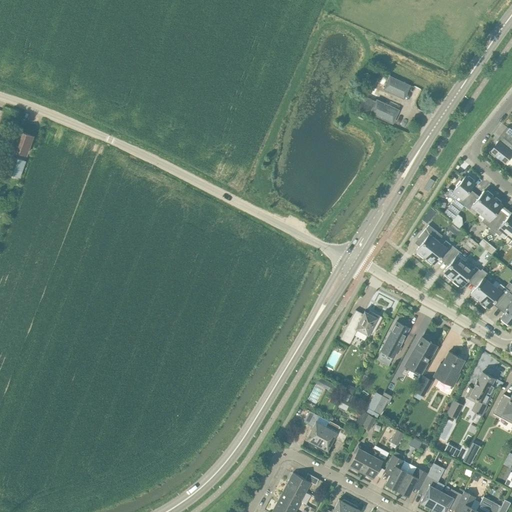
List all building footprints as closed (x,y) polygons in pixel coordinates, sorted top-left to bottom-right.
[(389,74),(382,88),(404,98),(411,85),(389,74)] [(369,115),(375,101),(360,94),(354,108),(355,108),(369,115)] [(377,98),(371,112),(392,122),(399,108),(377,98)] [(25,154),(32,135),(19,130),(10,155),(16,157),(18,152),(25,154)] [(511,143),(504,137),(500,142),(499,142),(491,151),(506,163),(511,155),(511,143)] [(10,155),(9,155),(4,171),(20,177),(25,161),(16,157),(10,155)] [(457,187),(453,191),(451,189),(447,195),(453,200),(448,207),(457,214),(464,206),(472,196),(468,192),(474,183),(473,182),(474,180),(469,176),(467,177),(465,176),(461,181),(460,180),(455,186),(457,187)] [(493,195),(487,190),(486,192),(484,191),(477,199),(472,196),(464,206),(469,210),(472,207),(480,213),(493,198),(491,197),(493,195)] [(501,201),(495,197),(494,199),(493,198),(480,213),(485,217),(481,221),(490,229),(499,217),(495,214),(502,205),(499,203),(501,201)] [(429,221),(436,212),(430,208),(423,216),(429,221)] [(499,217),(490,229),(499,236),(503,231),(507,235),(511,229),(511,213),(511,212),(504,221),(499,217)] [(425,257),(437,241),(442,236),(428,225),(418,237),(423,241),(416,250),(418,251),(417,253),(422,258),(424,256),(425,257)] [(492,252),(495,247),(482,238),(479,243),(492,252)] [(446,259),(454,248),(446,241),(442,245),(437,241),(425,257),(426,258),(425,260),(430,264),(432,262),(434,264),(441,255),(446,259)] [(452,279),(465,263),(468,259),(464,255),(454,248),(446,259),(450,263),(443,271),(445,273),(444,275),(449,279),(451,277),(452,279)] [(465,263),(452,279),(454,280),(452,281),(458,286),(459,284),(461,286),(468,277),(473,281),(481,271),(475,267),(473,270),(465,263)] [(480,300),(492,285),(483,278),(487,273),(482,269),(481,271),(473,281),(477,284),(471,293),(473,295),(471,297),(477,301),(478,299),(480,300)] [(498,305),(509,291),(500,284),(496,288),(492,285),(480,300),(481,301),(479,303),(485,308),(486,306),(488,307),(495,299),(500,302),(498,305)] [(509,291),(498,305),(505,311),(504,312),(500,317),(502,318),(500,320),(507,325),(509,323),(510,324),(511,321),(511,294),(509,292),(509,291)] [(355,310),(340,339),(349,344),(357,329),(367,335),(369,332),(373,334),(382,317),(370,310),(368,313),(364,311),(363,314),(355,310)] [(380,351),(389,355),(393,357),(409,328),(396,321),(380,351)] [(430,342),(421,337),(405,365),(410,367),(410,368),(410,369),(411,366),(420,371),(434,347),(430,344),(431,342),(430,341),(430,342)] [(464,359),(449,351),(442,363),(440,362),(433,376),(452,386),(460,372),(458,372),(464,359)] [(487,405),(485,404),(495,385),(491,383),(494,377),(482,371),(473,389),(471,387),(466,397),(475,401),(471,410),(481,415),(487,405)] [(414,391),(423,396),(433,380),(423,375),(414,391)] [(316,376),(313,382),(324,387),(327,382),(316,376)] [(344,382),(341,388),(352,394),(355,388),(344,382)] [(373,411),(382,395),(376,392),(367,407),(373,411)] [(382,395),(373,411),(379,414),(386,402),(388,403),(391,396),(384,392),(382,395)] [(347,402),(350,396),(344,393),(341,399),(347,402)] [(503,394),(493,414),(500,417),(502,413),(511,418),(511,393),(511,394),(510,397),(503,394)] [(445,413),(455,419),(463,405),(453,399),(445,413)] [(315,447),(326,427),(329,421),(309,410),(303,422),(312,426),(306,439),(309,441),(308,443),(315,447)] [(369,414),(362,410),(355,423),(362,426),(368,414),(369,414)] [(369,414),(368,414),(362,426),(369,430),(375,418),(369,414)] [(329,421),(326,427),(315,447),(323,450),(324,448),(327,450),(334,438),(343,442),(349,431),(329,421)] [(390,441),(397,445),(404,433),(396,429),(390,441)] [(446,444),(444,451),(457,455),(459,448),(446,444)] [(468,448),(462,444),(456,457),(462,460),(468,448)] [(361,471),(370,454),(364,451),(365,449),(358,445),(354,452),(356,453),(350,465),(361,471)] [(361,471),(373,477),(374,473),(381,477),(383,472),(385,469),(380,466),(384,459),(378,456),(380,451),(373,447),(370,454),(361,471)] [(397,489),(406,471),(410,464),(403,461),(403,456),(394,451),(385,469),(383,472),(389,475),(385,483),(397,489)] [(509,466),(511,460),(511,453),(509,451),(502,462),(509,466)] [(432,508),(441,491),(434,488),(444,468),(433,462),(427,473),(420,487),(427,490),(420,502),(432,508)] [(420,487),(427,473),(410,464),(406,471),(397,489),(408,495),(412,487),(418,490),(420,487)] [(287,482),(306,492),(311,482),(315,484),(318,479),(308,473),(305,479),(293,472),(287,482)] [(287,482),(282,492),(300,502),(306,492),(287,482)] [(456,506),(462,494),(451,488),(448,495),(441,491),(432,508),(439,511),(444,511),(449,502),(456,506)] [(474,511),(476,510),(470,506),(475,497),(464,491),(462,494),(456,506),(454,509),(459,511),(474,511)] [(282,492),(277,502),(295,511),(300,502),(282,492)] [(345,511),(350,502),(343,499),(342,501),(339,499),(332,511),(327,509),(324,511),(345,511)] [(505,511),(510,502),(504,499),(497,511),(505,511)] [(294,511),(295,511),(277,502),(272,511),(294,511)] [(350,502),(345,511),(358,511),(360,510),(356,508),(358,506),(350,502)]
